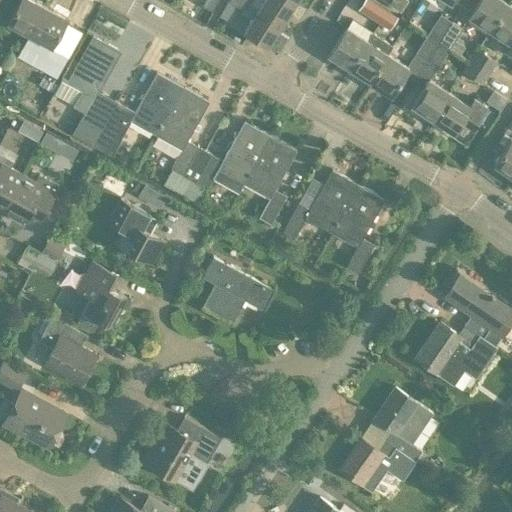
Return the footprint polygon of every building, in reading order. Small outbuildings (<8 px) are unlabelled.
[(29,33),(45,5),(36,0),(5,0),(0,10),(0,15),(9,20),(8,21),(29,33)] [(203,0),(202,4),(212,10),(217,0),(203,0)] [(243,9),(247,2),(244,0),(229,0),(243,9)] [(280,24),(295,2),(291,0),(262,0),(257,9),(280,24)] [(364,0),(359,9),(379,22),(386,12),(367,0),(364,0)] [(406,0),(393,0),(390,5),(400,12),(407,1),(406,0)] [(490,30),(507,3),(502,0),(480,0),(469,17),(490,30)] [(511,6),(507,3),(490,30),(509,43),(505,50),(511,54),(511,6)] [(45,5),(29,33),(50,44),(51,43),(61,49),(75,24),(65,19),(66,16),(45,5)] [(266,46),(280,24),(257,9),(243,31),(266,46)] [(396,18),(386,12),(379,22),(389,29),(396,18)] [(414,14),(409,21),(427,33),(431,25),(414,14)] [(439,41),(451,22),(441,15),(428,34),(439,41)] [(450,48),(463,29),(451,22),(439,41),(450,48)] [(349,68),(367,40),(347,27),(328,54),(349,68)] [(349,68),(370,81),(388,54),(387,53),(392,45),(372,32),(367,40),(349,68)] [(427,60),(439,41),(428,34),(416,52),(427,60)] [(98,90),(104,79),(107,73),(120,51),(93,35),(68,80),(62,76),(53,93),(54,93),(85,111),(72,133),(93,144),(117,101),(101,92),(98,90)] [(427,60),(414,80),(424,87),(429,79),(430,79),(438,67),(450,48),(439,41),(427,60)] [(470,60),(489,73),(496,62),(477,50),(470,60)] [(391,95),(409,67),(388,54),(370,81),(391,95)] [(482,83),(489,73),(470,60),(464,71),(482,83)] [(117,101),(93,144),(111,155),(130,120),(155,134),(183,86),(156,71),(134,111),(117,101)] [(412,106),(421,111),(418,115),(429,122),(431,118),(432,119),(450,92),(430,79),(429,79),(424,87),(412,106)] [(182,86),(155,135),(181,149),(171,167),(172,168),(163,184),(182,193),(190,178),(204,150),(198,147),(186,140),(208,101),(182,86)] [(469,105),(450,92),(432,119),(433,120),(431,123),(441,130),(444,126),(453,132),(461,119),(472,126),(486,105),(474,98),(469,105)] [(244,184),(271,135),(244,120),(222,160),(211,154),(204,150),(190,178),(196,181),(208,188),(213,178),(238,192),(243,183),(244,184)] [(26,135),(36,141),(41,131),(31,126),(26,135)] [(55,151),(62,140),(46,131),(40,142),(55,151)] [(505,133),(493,150),(499,154),(504,148),(511,137),(505,133)] [(271,135),(244,184),(269,198),(259,216),(271,222),(286,195),(274,189),(296,149),(271,135)] [(511,176),(511,137),(504,148),(499,154),(493,163),(511,176)] [(0,209),(3,211),(23,174),(10,167),(13,161),(0,153),(0,209)] [(332,232),(359,184),(331,169),(310,208),(299,202),(284,230),(296,237),(306,218),(332,232)] [(23,174),(3,211),(24,222),(29,213),(36,201),(46,207),(59,184),(39,174),(35,181),(23,174)] [(359,184),(332,232),(358,246),(348,265),(359,271),(374,243),(363,238),(385,198),(359,184)] [(121,197),(108,221),(122,229),(115,242),(153,262),(165,240),(149,232),(157,217),(121,197)] [(57,258),(66,242),(51,234),(42,250),(57,258)] [(215,282),(202,307),(231,323),(245,298),(264,308),(274,289),(212,256),(202,275),(215,282)] [(92,259),(77,289),(90,296),(78,319),(94,328),(99,318),(111,324),(113,322),(114,322),(115,322),(116,321),(117,320),(118,319),(119,318),(119,317),(119,316),(119,315),(118,314),(118,313),(126,296),(113,289),(121,274),(92,259)] [(464,324),(495,345),(500,337),(511,320),(511,310),(490,295),(490,294),(460,274),(444,296),(471,314),(464,324)] [(53,315),(40,339),(53,346),(44,363),(81,383),(97,353),(81,345),(73,340),(78,329),(53,315)] [(497,346),(495,345),(464,324),(458,332),(441,321),(416,357),(438,372),(454,383),(463,369),(475,377),(497,346)] [(0,377),(17,387),(25,373),(4,362),(0,368),(0,377)] [(385,439),(415,460),(422,450),(412,443),(433,411),(395,386),(374,417),(392,429),(385,439)] [(46,401),(39,398),(21,388),(3,422),(47,445),(65,412),(46,401)] [(165,421),(143,460),(174,477),(192,487),(206,461),(189,451),(191,448),(208,458),(221,437),(190,419),(182,431),(176,428),(165,421)] [(491,451),(500,444),(493,435),(484,442),(491,451)] [(362,436),(340,468),(372,489),(393,458),(409,469),(417,474),(423,465),(415,460),(385,439),(379,448),(362,436)] [(305,468),(299,477),(308,483),(314,475),(305,468)] [(463,497),(446,485),(436,499),(453,511),(463,497)] [(0,496),(0,511),(35,511),(1,494),(0,496)] [(113,511),(174,511),(175,510),(148,495),(140,508),(119,497),(111,510),(113,511)] [(342,511),(321,497),(310,511),(342,511)]
